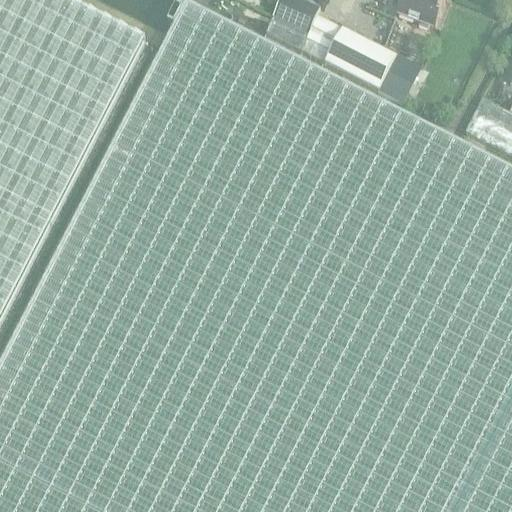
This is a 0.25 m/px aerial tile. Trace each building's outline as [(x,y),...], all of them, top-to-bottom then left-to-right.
[(0,0),(0,318),(141,44),(54,0),(0,0)] [(264,37),(300,56),(318,65),(336,31),(315,21),(319,13),(288,0),(282,0),(271,23),(264,37)] [(434,30),(444,4),(434,0),(394,0),(395,1),(401,3),(396,16),(418,24),(417,27),(430,32),(431,29),(434,30)] [(511,511),(511,175),(186,7),(0,368),(0,511),(511,511)] [(396,61),(336,31),(318,65),(396,105),(414,70),(396,61)] [(482,102),(465,136),(511,159),(511,108),(509,115),(482,102)]
